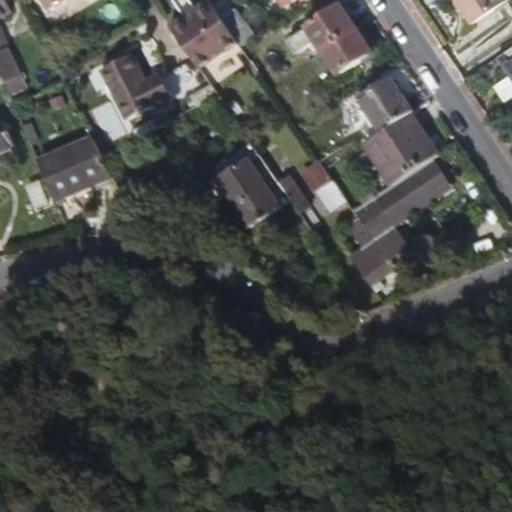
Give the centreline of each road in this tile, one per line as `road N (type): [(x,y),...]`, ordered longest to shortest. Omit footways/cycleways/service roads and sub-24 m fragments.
road 1 (residential): [(0,288),(157,245),(193,243),(228,254),(291,339),(318,347),(352,342),(511,272)]
road 2 (residential): [(388,0),(511,188)]
